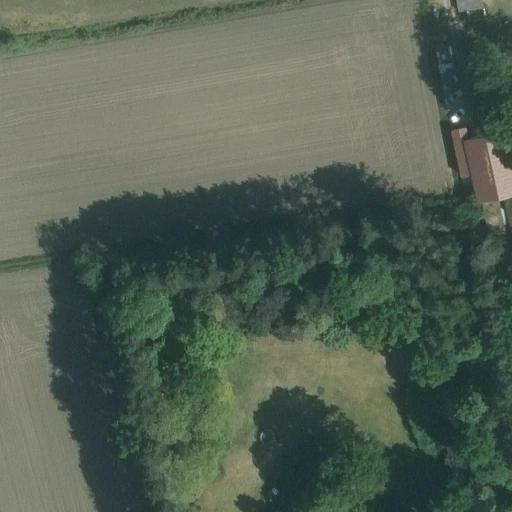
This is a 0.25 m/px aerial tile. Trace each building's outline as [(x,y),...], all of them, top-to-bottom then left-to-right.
[(481,0),(455,0),(458,13),(466,11),(468,22),(485,19),(481,0)] [(465,139),(477,187),(495,271),(511,267),(511,264),(497,197),(501,196),(511,245),(511,140),(510,129),(465,139)] [(477,187),(465,139),(452,142),(463,191),(477,187)] [(200,259),(165,263),(172,319),(207,315),(200,259)] [(263,495),(263,508),(279,508),(279,495),(263,495)]
